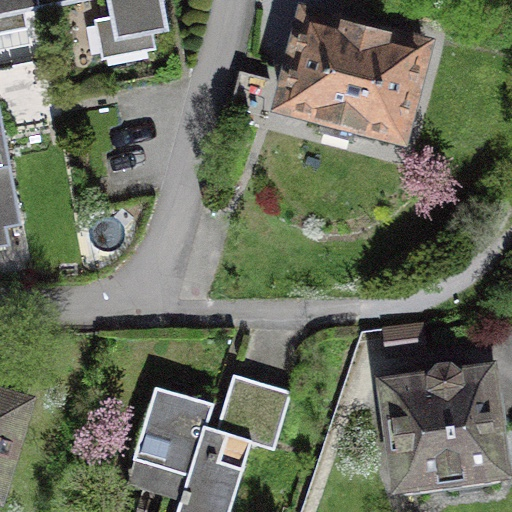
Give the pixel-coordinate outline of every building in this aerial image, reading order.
[(0,0),(0,13),(39,6),(38,0),(0,0)] [(38,0),(39,6),(72,0),(108,0),(116,37),(167,28),(161,0),(38,0)] [(422,44),(305,13),(282,102),(399,132),(422,44)] [(0,227),(22,223),(0,111),(0,227)] [(421,326),(385,330),(388,351),(423,347),(421,326)] [(430,380),(390,385),(402,477),(411,476),(413,491),(449,486),(447,470),(497,464),(485,372),(460,376),(459,369),(449,362),(437,364),(429,374),(430,380)] [(213,403),(155,385),(125,482),(179,499),(175,511),(228,511),(250,441),(274,448),(291,391),(233,373),(216,428),(206,425),(213,403)] [(0,481),(25,401),(0,393),(0,481)]
